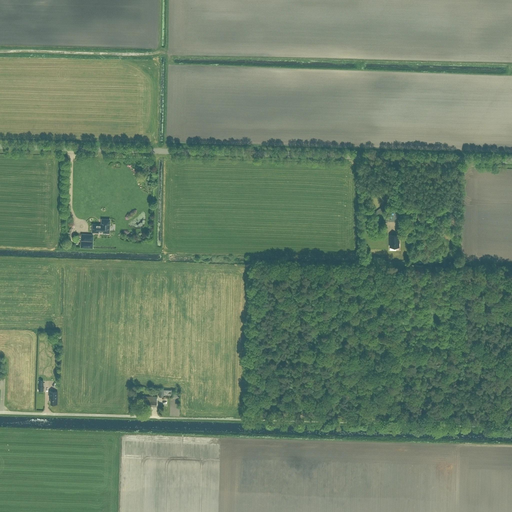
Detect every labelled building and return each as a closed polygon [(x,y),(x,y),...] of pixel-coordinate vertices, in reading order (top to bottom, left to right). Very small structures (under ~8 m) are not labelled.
[(109,219),(102,219),(102,224),(93,224),(93,231),(109,232),(109,219)] [(93,235),(82,234),(81,246),(92,247),(93,235)] [(399,247),(399,235),(390,235),(390,247),(399,247)] [(58,391),(49,391),(49,397),(51,397),(51,403),(57,403),(58,391)] [(157,396),(145,396),(145,400),(143,400),(142,405),(156,406),(157,396)]
